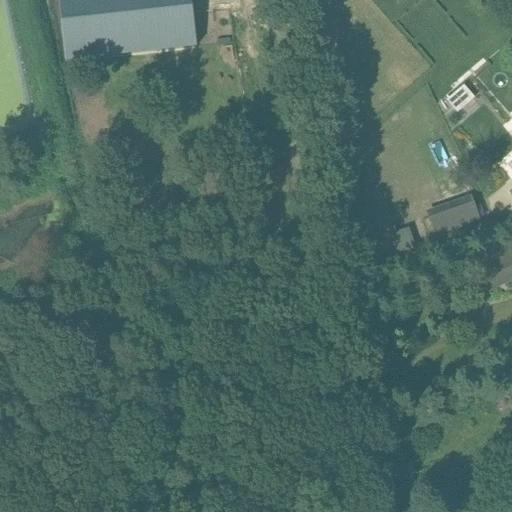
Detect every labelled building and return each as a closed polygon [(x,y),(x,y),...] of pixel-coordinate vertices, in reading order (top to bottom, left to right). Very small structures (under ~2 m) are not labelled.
[(189,0),(60,0),(63,15),(68,60),(195,46),(189,0)] [(463,86),(446,101),(457,114),(475,99),(463,86)] [(470,196),(427,211),(430,219),(435,233),(436,235),(478,220),(473,203),(470,196)] [(372,257),(366,231),(342,236),(348,262),(372,257)] [(511,252),(491,263),(478,269),(490,292),(511,281),(511,252)] [(495,511),(491,501),(458,511),(495,511)]
